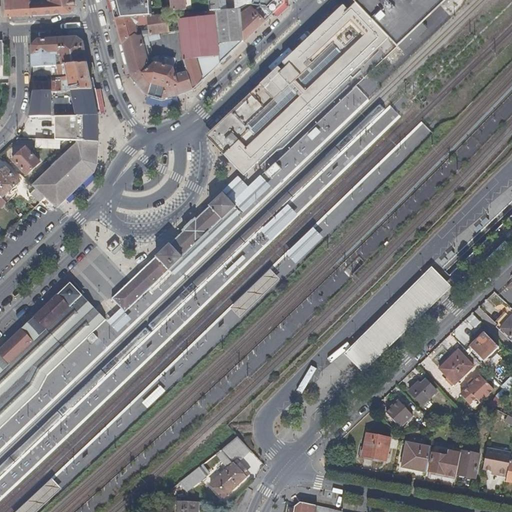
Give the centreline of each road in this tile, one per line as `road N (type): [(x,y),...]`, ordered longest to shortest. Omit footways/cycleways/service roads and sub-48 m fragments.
road 1 (tertiary): [(289,462),(492,273)]
road 2 (residential): [(289,462),(319,479),(471,511)]
road 3 (residential): [(188,125),(207,117),(313,18)]
road 4 (residential): [(303,7),(188,125)]
road 5 (residential): [(0,326),(84,245),(69,226)]
road 6 (residential): [(156,137),(138,128),(119,101),(96,25)]
